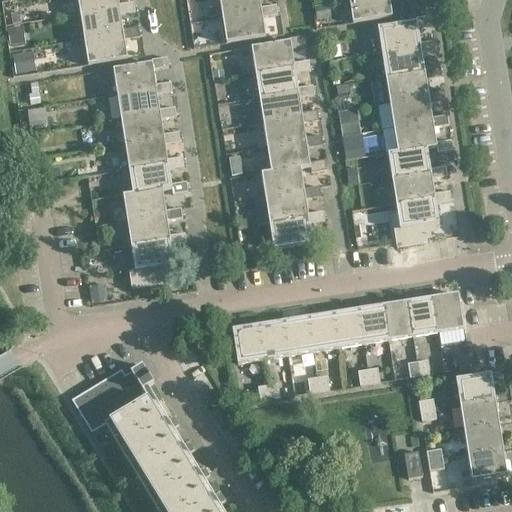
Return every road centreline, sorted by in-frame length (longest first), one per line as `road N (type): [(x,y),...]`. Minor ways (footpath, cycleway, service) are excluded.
road 1 (residential): [(152,315),(511,259)]
road 2 (residential): [(258,511),(157,359),(152,315)]
road 3 (residential): [(492,0),(487,21),(511,172)]
